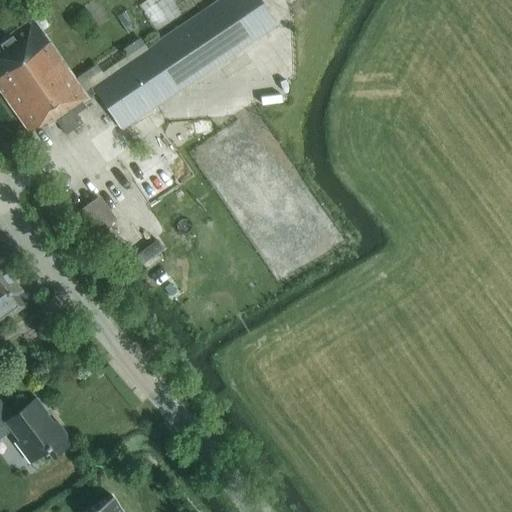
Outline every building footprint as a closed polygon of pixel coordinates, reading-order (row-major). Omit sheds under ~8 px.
[(33,17),(0,40),(0,90),(29,132),(45,121),(49,126),(57,120),(67,134),(84,122),(78,113),(87,107),(83,102),(97,92),(122,129),(276,25),(259,0),(218,0),(105,76),(97,65),(77,79),(33,17)] [(92,238),(117,219),(99,195),(74,213),(92,238)] [(22,291),(0,261),(0,322),(21,307),(14,297),(22,291)] [(0,438),(11,430),(19,440),(15,442),(30,462),(46,449),(52,457),(72,442),(56,421),(49,426),(42,416),(47,413),(36,398),(12,416),(0,399),(0,438)] [(124,511),(111,494),(87,511),(124,511)]
